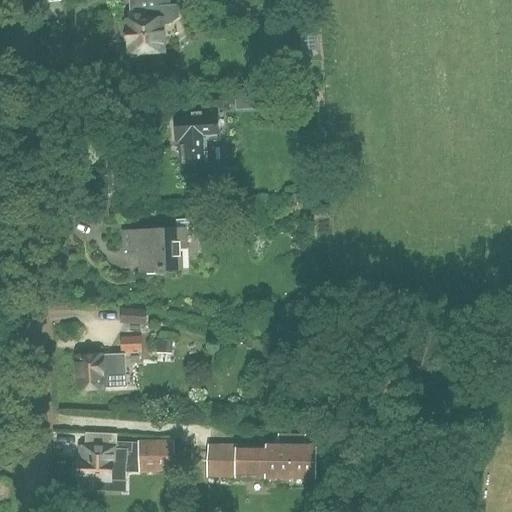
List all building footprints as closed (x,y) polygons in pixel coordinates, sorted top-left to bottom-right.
[(131,19),(127,19),(129,58),(131,60),(139,60),(141,58),(141,54),(159,53),(159,52),(164,52),(163,25),(168,25),(180,18),(179,4),(171,5),(170,0),(129,0),(130,4),(131,19)] [(200,113),(173,115),(175,137),(181,137),(183,176),(208,175),(206,138),(221,138),(219,109),(230,109),(229,92),(199,94),(200,113)] [(107,176),(83,177),(84,196),(108,194),(107,176)] [(327,192),(310,192),(310,201),(327,200),(327,192)] [(303,193),(292,193),(293,203),(304,202),(303,193)] [(140,249),(141,271),(184,269),(182,229),(124,232),(124,250),(140,249)] [(147,310),(122,308),(121,324),(146,325),(147,310)] [(142,352),(141,336),(120,337),(121,354),(142,352)] [(157,339),(156,349),(171,350),(171,340),(157,339)] [(110,373),(109,360),(101,360),(100,356),(78,357),(79,390),(97,389),(97,388),(121,386),(121,372),(110,373)] [(278,446),(236,445),(235,478),(316,479),(317,447),(304,446),(305,435),(279,435),(278,446)] [(174,440),(138,441),(138,442),(139,473),(175,472),(174,440)] [(116,449),(85,448),(84,462),(78,461),(78,464),(74,466),(74,473),(77,477),(77,479),(94,480),(93,490),(125,492),(126,473),(139,473),(138,442),(117,442),(116,449)]
